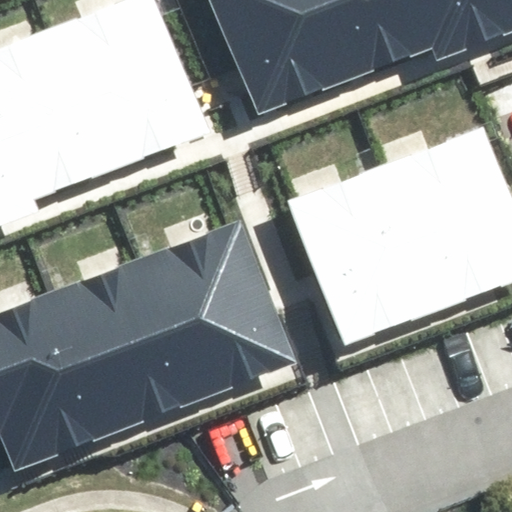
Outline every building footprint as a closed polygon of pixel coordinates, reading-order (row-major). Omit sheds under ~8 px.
[(157,0),(98,0),(60,15),(114,159),(204,125),(157,0)] [(210,0),(252,108),(350,68),(323,0),(210,0)] [(323,0),(350,68),(424,39),(430,53),(452,44),(434,0),(323,0)] [(511,0),(434,0),(452,44),(511,21),(511,0)] [(60,15),(0,36),(0,125),(26,192),(114,159),(60,15)] [(511,217),(475,124),(286,197),(341,336),(511,268),(511,217)] [(0,216),(31,204),(26,192),(0,125),(0,216)] [(0,451),(2,458),(282,352),(232,220),(0,308),(0,451)]
